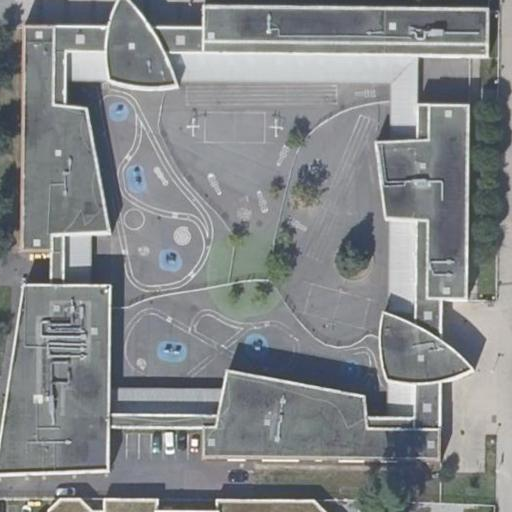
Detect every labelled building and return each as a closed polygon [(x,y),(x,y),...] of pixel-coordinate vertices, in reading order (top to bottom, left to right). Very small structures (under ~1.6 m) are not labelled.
[(489,9),(203,7),(203,28),(151,28),(137,9),(128,0),(120,0),(117,6),(113,16),(110,27),(24,27),(24,37),(481,41),(481,53),(488,53),(489,9)] [(481,41),(24,37),(23,255),(52,255),(67,255),(67,238),(92,235),(111,232),(86,107),(65,105),(65,79),(65,51),(104,52),(108,80),(120,84),(132,87),(147,88),(156,87),(164,87),(177,84),(175,78),(169,62),(165,51),(417,53),(467,53),(481,53),(481,41)] [(104,52),(65,51),(65,79),(108,80),(104,52)] [(165,51),(169,62),(175,78),(389,79),(417,79),(417,53),(165,51)] [(417,79),(389,79),(389,97),(390,138),(417,137),(417,101),(417,79)] [(51,286),(26,287),(0,451),(0,478),(110,474),(111,427),(203,427),(203,461),(441,464),(442,385),(446,384),(453,382),(474,373),(468,364),(461,357),(455,352),(447,346),(443,344),(443,302),(468,303),(469,108),(417,101),(417,137),(390,138),(375,139),(385,216),(416,219),(415,322),(399,314),(383,309),(382,318),(380,335),(380,343),(381,355),(383,368),(386,379),(387,379),(414,382),(414,414),(386,414),(367,415),(367,394),(227,368),(218,414),(203,414),(110,413),(111,386),(110,306),(111,284),(90,285),(66,286),(51,286)] [(67,255),(68,255),(66,286),(90,285),(92,235),(67,238),(67,255)] [(67,255),(52,255),(51,286),(66,286),(68,255),(67,255)] [(414,382),(387,379),(386,414),(414,414),(414,382)] [(202,386),(111,386),(110,413),(203,414),(202,386)] [(48,508),(47,511),(326,511),(314,500),(217,500),(217,510),(159,509),(159,500),(103,501),(103,511),(94,511),(84,501),(59,501),(48,508)]
